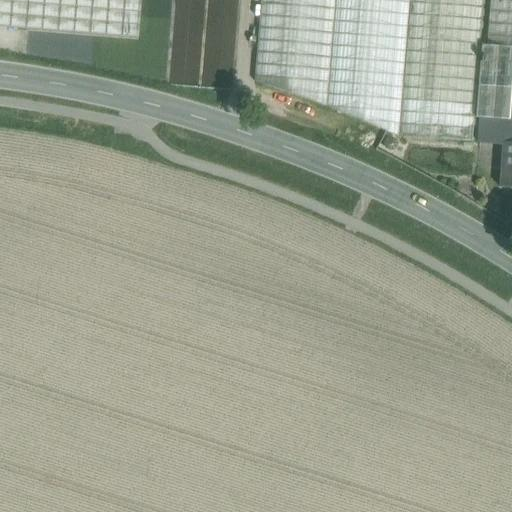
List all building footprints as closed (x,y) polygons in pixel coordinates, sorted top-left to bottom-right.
[(0,0),(0,27),(137,39),(140,0),(0,0)] [(334,0),(260,0),(254,81),(326,107),(334,0)] [(409,0),(334,0),(326,107),(399,138),(409,0)] [(409,0),(399,138),(472,143),(474,118),(475,99),(483,0),(409,0)] [(484,76),(511,77),(511,0),(489,0),(485,57),(481,57),(481,63),(485,63),(484,76)] [(511,77),(484,76),(482,100),(481,119),(481,120),(507,122),(508,120),(509,120),(511,82),(511,77)] [(482,100),(475,99),(474,118),(481,119),(482,100)] [(481,120),(480,120),(479,143),(505,145),(502,187),(500,187),(500,188),(511,188),(511,120),(509,120),(508,120),(507,122),(481,120)]
